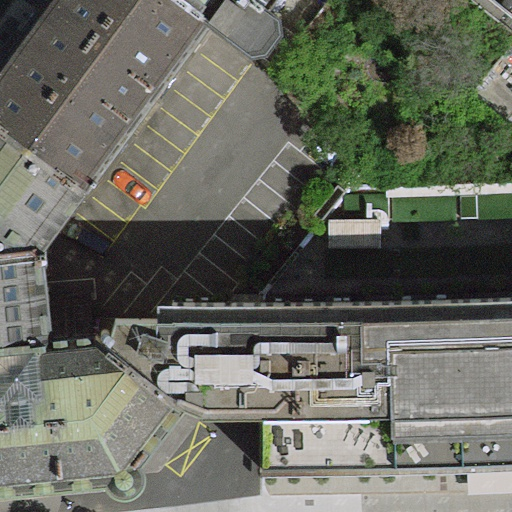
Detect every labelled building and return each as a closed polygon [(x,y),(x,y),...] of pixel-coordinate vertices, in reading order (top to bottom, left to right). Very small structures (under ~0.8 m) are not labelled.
[(0,69),(0,127),(86,192),(211,21),(183,0),(52,0),(28,33),(0,69)] [(183,0),(211,21),(254,54),(269,52),(281,32),(280,17),(271,10),(278,0),(183,0)] [(0,344),(52,340),(44,248),(86,192),(0,127),(0,344)] [(266,293),(266,304),(355,308),(511,298),(511,182),(388,193),(346,193),(266,293)] [(110,344),(185,404),(206,415),(229,415),(263,417),(266,470),(511,471),(511,298),(355,308),(266,304),(228,303),(176,302),(173,319),(117,319),(110,344)] [(127,472),(185,404),(110,344),(98,337),(52,340),(0,344),(0,488),(11,487),(127,472)]
